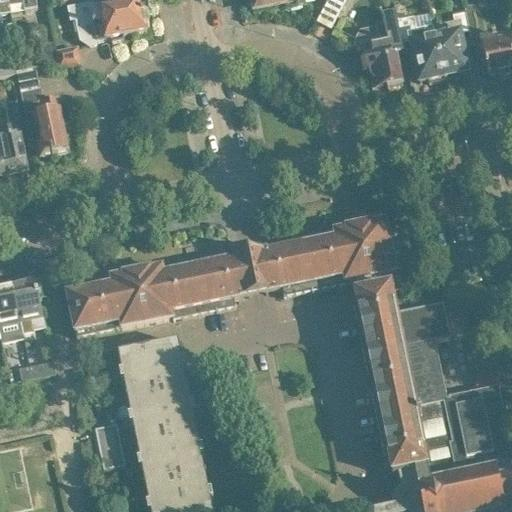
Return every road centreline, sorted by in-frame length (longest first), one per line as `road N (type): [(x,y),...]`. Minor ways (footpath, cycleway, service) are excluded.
road 1 (residential): [(360,162),(340,98),(310,65),(271,43),(205,40)]
road 2 (residential): [(205,40),(163,57),(118,106),(105,148),(112,214)]
road 3 (residential): [(511,132),(360,162)]
road 4 (residential): [(235,189),(205,40)]
road 5 (residential): [(360,162),(235,189)]
road 6 (residential): [(235,189),(112,214)]
